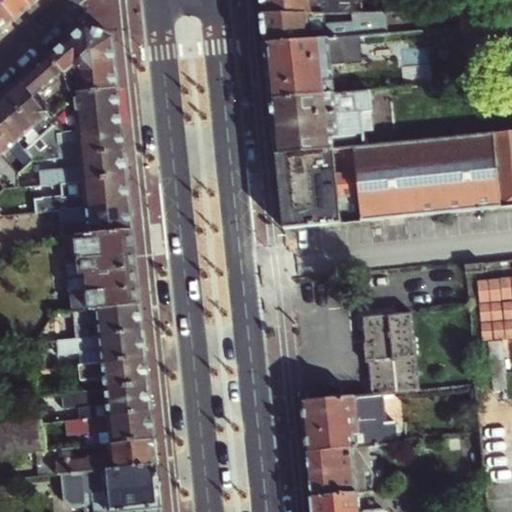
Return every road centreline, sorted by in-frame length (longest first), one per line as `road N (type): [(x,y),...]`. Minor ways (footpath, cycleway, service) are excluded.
road 1 (primary): [(268,511),(216,0)]
road 2 (primary): [(158,0),(210,511)]
